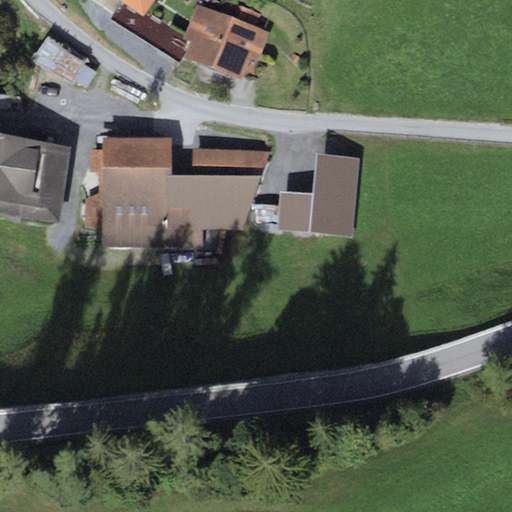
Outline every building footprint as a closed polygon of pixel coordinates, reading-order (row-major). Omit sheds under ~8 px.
[(116,19),(125,3),(119,0),(84,0),(116,19)] [(181,36),(125,3),(116,19),(113,25),(168,58),(181,36)] [(225,20),(198,9),(184,45),(194,51),(185,68),(241,90),(250,64),(259,66),(270,38),(256,32),(261,18),(230,6),(225,20)] [(94,75),(47,43),(32,66),(79,97),(94,75)] [(71,147),(0,136),(0,214),(60,223),(71,147)] [(169,142),(105,140),(103,247),(203,249),(203,231),(242,232),(270,153),(194,151),(194,178),(168,178),(169,142)] [(360,159),(318,155),(310,232),(352,236),(360,159)]
